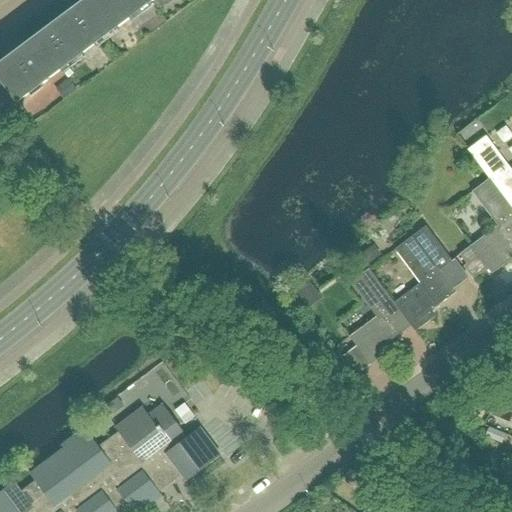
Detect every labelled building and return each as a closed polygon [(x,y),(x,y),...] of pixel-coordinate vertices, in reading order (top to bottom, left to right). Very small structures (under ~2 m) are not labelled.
[(82,0),(0,62),(0,80),(17,103),(41,85),(42,86),(51,79),(50,78),(154,0),(82,0)] [(26,103),(35,122),(81,102),(73,83),(26,103)] [(490,177),(511,206),(511,169),(511,170),(485,136),(467,150),(489,178),(490,177)] [(498,226),(471,247),(460,255),(467,264),(464,267),(473,280),(488,269),(492,274),(511,259),(508,254),(511,250),(511,206),(490,177),(489,178),(472,191),(491,217),(498,226)] [(421,284),(395,304),(412,326),(411,327),(415,332),(434,317),(430,312),(456,292),(433,261),(446,252),(426,226),(395,249),(421,284)] [(386,345),(411,327),(412,326),(395,304),(369,269),(351,283),(377,317),(350,337),(371,366),(391,351),(386,345)] [(421,329),(406,337),(422,369),(438,362),(421,329)] [(63,445),(65,449),(30,475),(35,481),(21,492),(13,483),(0,492),(0,504),(3,509),(0,511),(123,511),(122,510),(129,505),(132,510),(134,509),(134,508),(145,500),(150,507),(163,497),(159,492),(174,482),(171,478),(180,472),(187,481),(221,456),(200,428),(186,438),(182,432),(183,431),(164,405),(150,416),(144,408),(116,429),(118,432),(99,446),(88,431),(87,432),(85,429),(63,445)] [(388,496),(376,511),(412,511),(385,492),(384,494),(388,496)]
